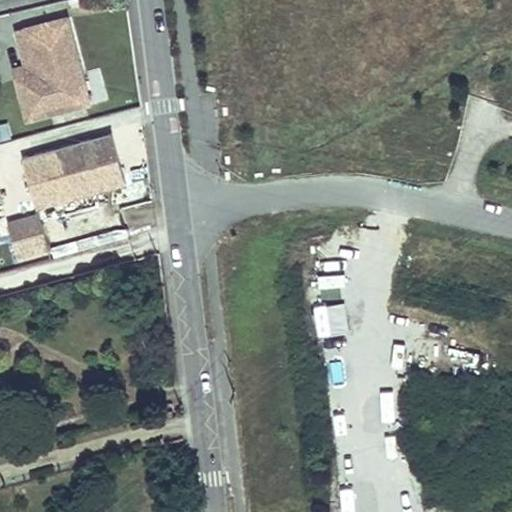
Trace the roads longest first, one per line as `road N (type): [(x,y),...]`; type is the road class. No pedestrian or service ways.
road 1 (unclassified): [(511,222),(320,188),(177,212)]
road 2 (unclassified): [(213,511),(177,212)]
road 3 (unclassified): [(177,212),(149,0)]
